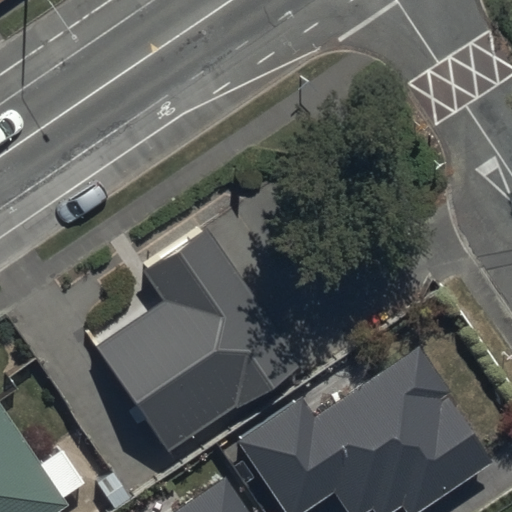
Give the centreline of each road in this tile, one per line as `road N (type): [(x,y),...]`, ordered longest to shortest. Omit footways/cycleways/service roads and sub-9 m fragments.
road 1 (secondary): [(0,161),(238,0)]
road 2 (residential): [(511,153),(409,0)]
